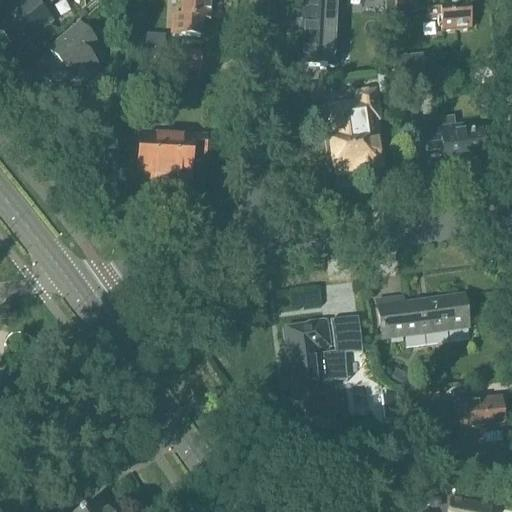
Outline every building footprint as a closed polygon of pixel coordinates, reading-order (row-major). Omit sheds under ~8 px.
[(22,0),(0,19),(0,33),(16,53),(50,25),(39,12),(53,0),(22,0)] [(209,22),(209,21),(210,0),(179,0),(178,20),(175,20),(174,40),(202,41),(202,22),(209,22)] [(303,0),(300,67),(332,69),(336,0),(303,0)] [(420,0),(398,0),(400,16),(421,15),(420,0)] [(467,4),(425,7),(426,23),(439,22),(440,34),(469,32),(467,4)] [(56,63),(41,76),(62,101),(96,73),(84,60),(97,49),(78,26),(47,52),(56,63)] [(155,52),(154,73),(198,75),(199,55),(155,52)] [(423,88),(422,74),(389,77),(390,91),(423,88)] [(333,173),(334,173),(334,175),(354,172),(355,178),(377,175),(376,170),(381,170),(374,124),(377,123),(373,95),(355,98),(357,106),(329,110),(333,137),(328,138),(332,161),(331,161),(330,162),(329,163),(328,164),(327,165),(327,166),(327,167),(327,169),(327,170),(328,171),(329,172),(330,173),(331,173),(333,173)] [(428,157),(442,155),(443,166),(483,161),(480,138),(472,139),(471,139),(469,129),(455,131),(453,122),(424,125),(428,157)] [(137,159),(136,170),(137,170),(137,176),(166,177),(165,183),(182,184),(183,176),(189,176),(190,158),(203,158),(204,139),(177,137),(177,138),(139,136),(138,159),(137,159)] [(381,343),(467,331),(463,300),(402,308),(401,301),(376,305),(381,343)] [(318,393),(318,388),(364,382),(357,321),(328,324),(333,358),(314,360),(314,356),(326,354),(322,325),(307,327),(307,330),(283,333),(286,359),(290,358),(295,396),(290,397),(293,415),(296,415),(297,420),(333,415),(330,392),(318,393)] [(435,392),(413,394),(414,406),(436,404),(435,392)] [(397,421),(395,398),(379,400),(381,422),(397,421)] [(452,406),(455,438),(503,434),(500,402),(452,406)]
